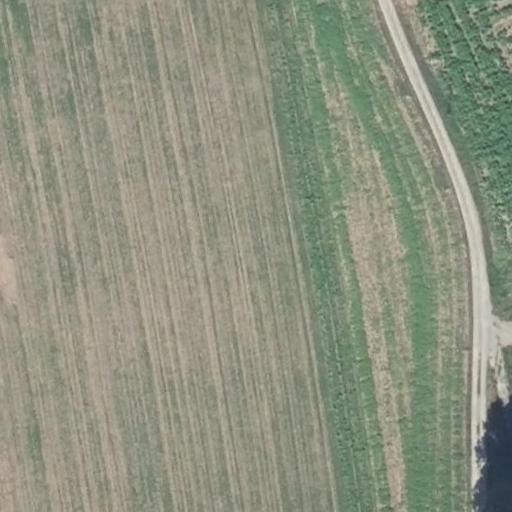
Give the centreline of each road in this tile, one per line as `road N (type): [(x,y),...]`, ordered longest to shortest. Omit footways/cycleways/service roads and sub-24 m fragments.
road 1 (track): [(386,0),(468,210),(511,427)]
road 2 (track): [(483,309),(480,511)]
